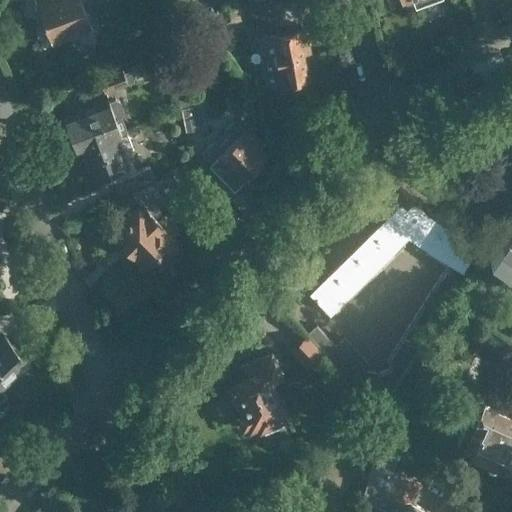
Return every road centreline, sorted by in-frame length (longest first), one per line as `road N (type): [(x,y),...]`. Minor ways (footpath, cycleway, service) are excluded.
road 1 (residential): [(102,381),(341,146)]
road 2 (residential): [(102,381),(0,117)]
road 3 (residential): [(341,146),(472,235),(511,194)]
road 4 (residential): [(0,506),(102,381)]
road 5 (residential): [(379,105),(511,31)]
road 6 (residential): [(153,511),(102,381)]
